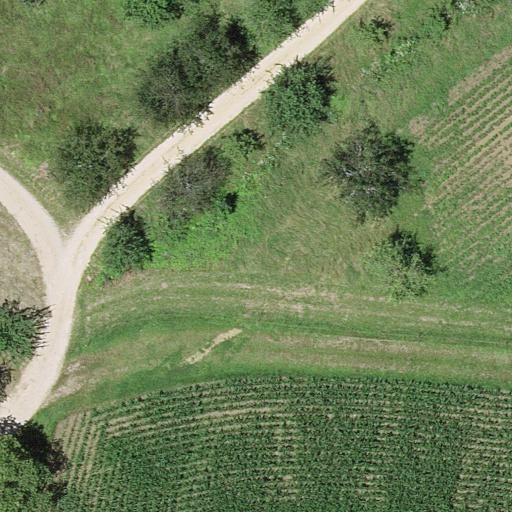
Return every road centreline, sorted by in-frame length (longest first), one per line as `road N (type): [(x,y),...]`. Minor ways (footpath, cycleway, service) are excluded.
road 1 (track): [(63,258),(348,0)]
road 2 (track): [(0,430),(41,381),(63,308),(63,258),(0,176)]
